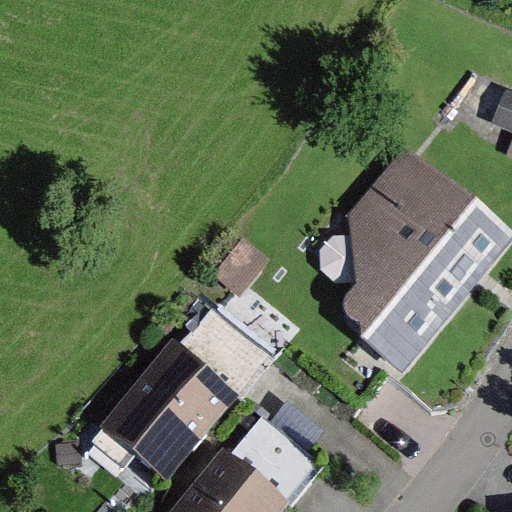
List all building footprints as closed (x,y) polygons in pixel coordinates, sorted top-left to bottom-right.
[(511,96),(486,86),(475,115),(496,123),(493,129),(511,136),(511,149),(508,160),(511,161),(511,96)] [(511,249),(511,237),(406,151),(350,220),(357,295),(348,302),(346,314),(350,327),(361,332),(362,348),(403,381),(511,249)] [(241,302),(272,265),(246,244),(216,282),(241,302)] [(180,353),(173,348),(103,436),(170,489),(239,403),(242,406),(277,362),(214,311),(180,353)] [(233,461),(225,454),(176,511),(289,511),(290,511),(294,511),(326,474),(264,423),(233,461)]
